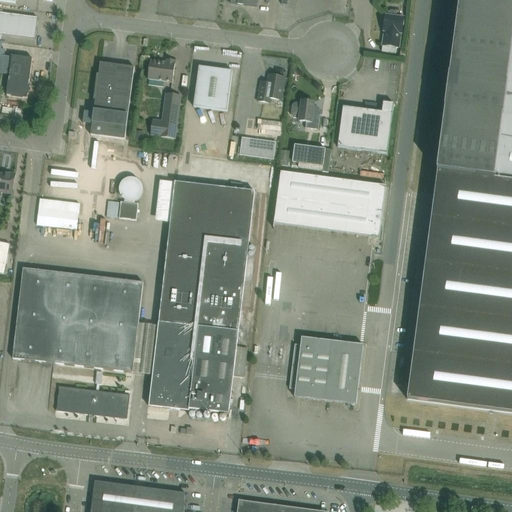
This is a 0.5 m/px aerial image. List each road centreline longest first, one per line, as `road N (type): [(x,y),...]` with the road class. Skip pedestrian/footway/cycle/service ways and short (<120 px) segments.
road 1 (unclassified): [(305,51),(71,16)]
road 2 (unknown): [(151,264),(164,173),(245,175)]
road 3 (unclassified): [(71,16),(53,134),(0,129)]
road 4 (unknown): [(151,264),(135,428)]
road 5 (unknown): [(24,250),(3,413)]
road 6 (tertiary): [(362,491),(213,471)]
road 7 (tertiary): [(501,511),(362,491)]
road 8 (tertiary): [(213,471),(76,453)]
road 9 (unknown): [(3,413),(135,428)]
road 10 (unknown): [(24,250),(151,264)]
